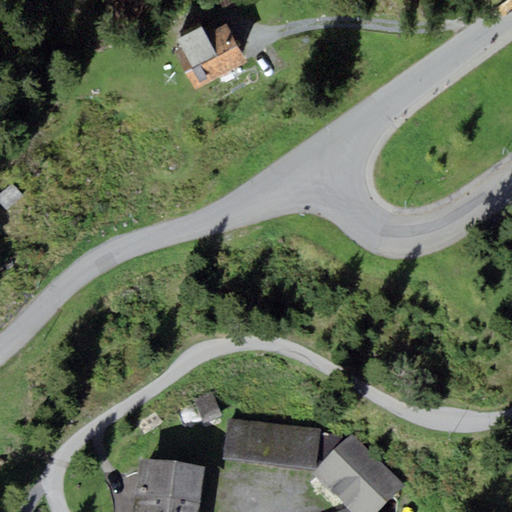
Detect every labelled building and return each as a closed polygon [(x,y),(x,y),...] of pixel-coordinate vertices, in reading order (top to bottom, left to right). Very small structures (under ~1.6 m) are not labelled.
[(195,88),(247,62),(228,24),(207,35),(202,25),(176,38),(181,47),(176,50),(195,88)] [(221,417),(210,392),(193,399),(203,424),(221,417)] [(314,472),(319,431),(229,421),(224,461),(314,472)] [(352,435),(314,472),(347,509),(351,511),(380,511),(404,486),(352,435)] [(142,458),(137,501),(200,509),(205,466),(142,458)] [(199,511),(200,509),(137,501),(135,511),(199,511)]
